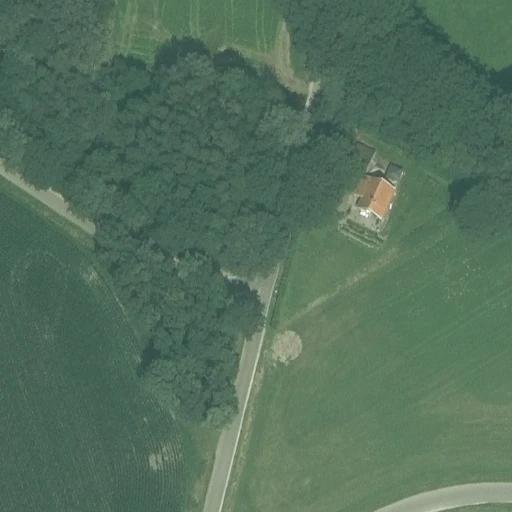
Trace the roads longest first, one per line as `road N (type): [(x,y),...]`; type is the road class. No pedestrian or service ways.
road 1 (unclassified): [(264,295),(343,0)]
road 2 (unclassified): [(0,164),(129,252),(175,273),(264,295)]
road 3 (unclassified): [(210,511),(264,295)]
